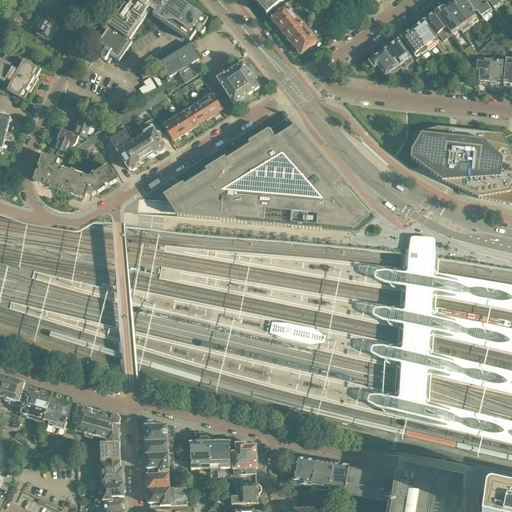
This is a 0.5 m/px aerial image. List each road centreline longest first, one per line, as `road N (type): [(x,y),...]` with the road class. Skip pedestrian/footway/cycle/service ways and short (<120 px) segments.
road 1 (residential): [(293,89),(86,219),(42,218)]
road 2 (residential): [(42,218),(24,168),(88,23)]
road 3 (residential): [(511,109),(333,90),(315,73)]
road 4 (primary): [(345,150),(408,212),(511,250)]
road 5 (primary): [(511,232),(426,204),(345,150)]
road 6 (residential): [(131,404),(274,437)]
road 7 (residential): [(0,369),(131,404)]
road 8 (residential): [(414,0),(315,73)]
